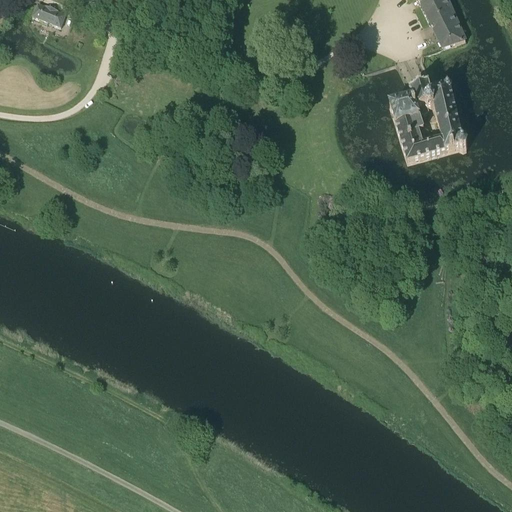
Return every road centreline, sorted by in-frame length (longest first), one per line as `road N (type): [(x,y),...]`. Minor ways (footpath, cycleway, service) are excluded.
road 1 (track): [(0,341),(166,422),(220,511)]
road 2 (track): [(511,188),(412,211),(372,210),(351,200)]
road 3 (track): [(158,164),(176,122),(142,39)]
